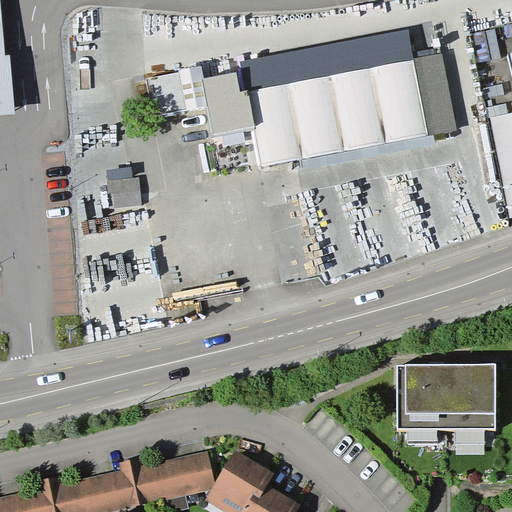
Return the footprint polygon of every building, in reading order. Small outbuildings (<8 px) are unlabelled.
[(2,0),(0,0),(0,117),(13,116),(2,0)] [(423,134),(402,35),(243,67),(245,76),(202,85),(213,136),(252,128),(260,167),(423,134)] [(511,54),(511,55),(511,114),(491,119),(511,213),(511,54)] [(493,370),(396,370),(396,433),(493,433),(493,370)] [(207,452),(0,498),(0,511),(99,511),(215,487),(207,452)] [(273,475),(238,455),(213,499),(236,511),(297,511),(301,507),(266,487),(273,475)]
